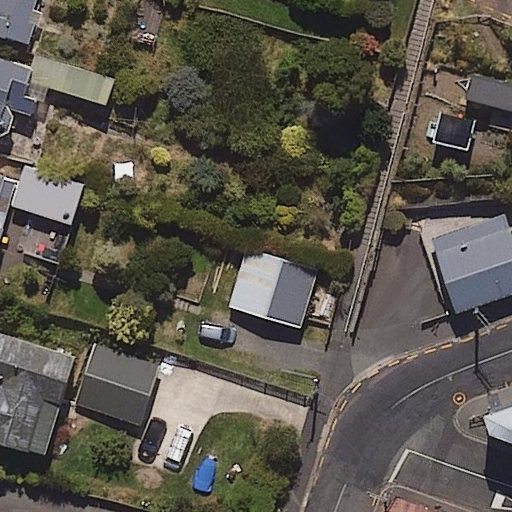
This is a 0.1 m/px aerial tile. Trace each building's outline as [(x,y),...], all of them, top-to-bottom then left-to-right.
[(0,0),(0,28),(32,38),(43,0),(0,0)] [(20,104),(36,109),(45,80),(111,98),(118,73),(33,50),(30,60),(0,50),(0,137),(3,126),(12,129),(20,104)] [(0,246),(20,171),(0,165),(0,246)] [(511,235),(506,217),(436,241),(458,307),(511,288),(511,235)] [(319,273),(244,252),(230,303),(305,324),(319,273)] [(89,345),(86,353),(0,329),(0,433),(51,448),(65,398),(145,420),(160,364),(89,345)] [(511,398),(479,410),(485,429),(511,438),(511,398)] [(442,511),(398,497),(392,511),(442,511)]
